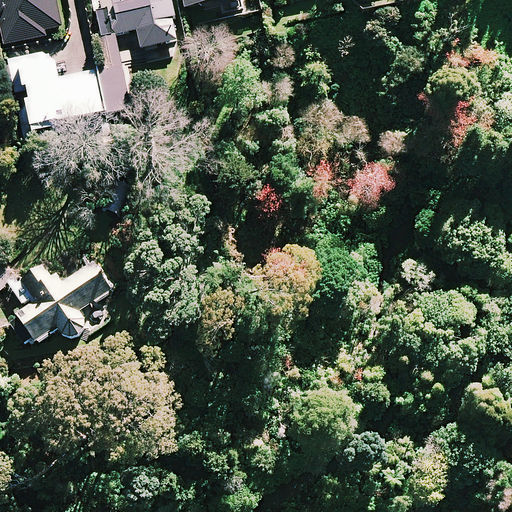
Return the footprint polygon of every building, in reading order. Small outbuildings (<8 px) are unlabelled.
[(0,0),(0,29),(4,47),(62,35),(55,0),(0,0)] [(140,51),(172,45),(165,5),(172,3),(171,0),(109,0),(116,36),(136,33),(140,51)] [(236,0),(182,0),(185,10),(223,2),(224,8),(225,10),(225,11),(226,12),(227,12),(228,13),(229,14),(230,14),(231,14),(232,14),(234,14),(235,13),(236,12),(236,11),(237,10),(238,9),(238,8),(238,7),(238,6),(238,5),(236,0)] [(97,73),(107,116),(131,110),(115,37),(111,37),(106,12),(95,15),(101,40),(96,41),(103,71),(97,73)] [(107,116),(97,73),(56,82),(49,53),(7,62),(24,139),(50,133),(49,129),(107,116)] [(0,291),(17,277),(1,259),(0,259),(0,291)] [(92,263),(63,283),(57,274),(51,278),(42,266),(10,289),(24,309),(7,321),(25,348),(56,327),(60,333),(62,335),(64,336),(66,337),(68,338),(70,338),(72,338),(75,337),(77,336),(79,335),(80,334),(82,332),(83,330),(83,328),(84,325),(84,323),(83,321),(82,319),(82,318),(79,314),(111,291),(92,263)]
